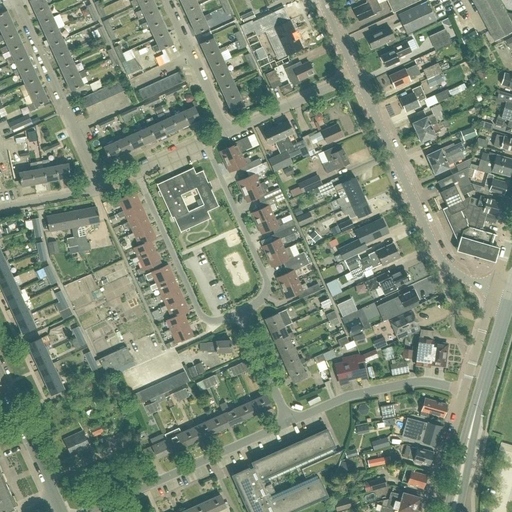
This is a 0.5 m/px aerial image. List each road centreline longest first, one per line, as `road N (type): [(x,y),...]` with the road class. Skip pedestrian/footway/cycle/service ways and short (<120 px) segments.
road 1 (unclassified): [(494,287),(443,265),(356,73)]
road 2 (residential): [(88,511),(288,423)]
road 3 (residential): [(100,185),(14,0)]
road 4 (residential): [(135,171),(198,311),(207,319),(241,317)]
road 5 (residential): [(241,317),(266,291),(264,276),(205,144)]
road 6 (residential): [(288,423),(350,394),(412,381),(464,390)]
road 7 (residential): [(228,133),(166,0)]
road 8 (residential): [(228,133),(356,73)]
road 9 (unclassified): [(56,500),(0,377)]
road 10 (secondary): [(474,413),(511,291)]
road 11 (residential): [(464,390),(428,511)]
